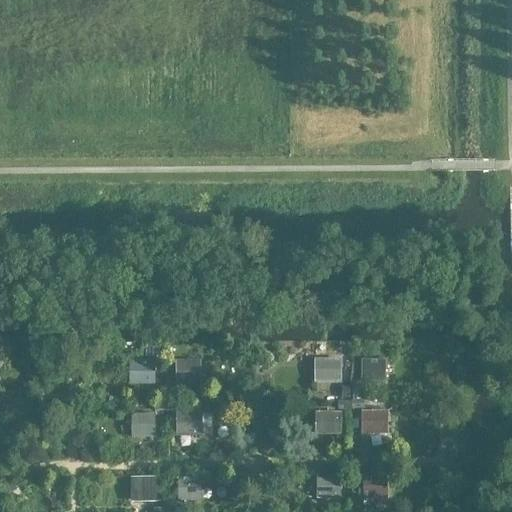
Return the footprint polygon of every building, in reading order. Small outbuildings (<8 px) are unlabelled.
[(204,359),(179,358),(178,381),(203,382),(204,359)] [(385,360),(359,359),(359,382),(385,382),(385,360)] [(341,360),(315,360),(315,382),(340,383),(341,360)] [(150,367),(117,367),(117,388),(150,388),(150,367)] [(159,435),(158,411),(132,412),(133,436),(159,435)] [(379,417),(343,417),(343,443),(379,443),(379,417)] [(186,418),(159,419),(159,440),(187,439),(186,418)] [(178,476),(179,499),(205,499),(204,476),(178,476)] [(390,478),(365,477),(364,498),(389,499),(390,478)] [(337,479),(305,479),(305,498),(338,497),(337,479)] [(151,481),(119,482),(120,511),(152,510),(151,481)]
